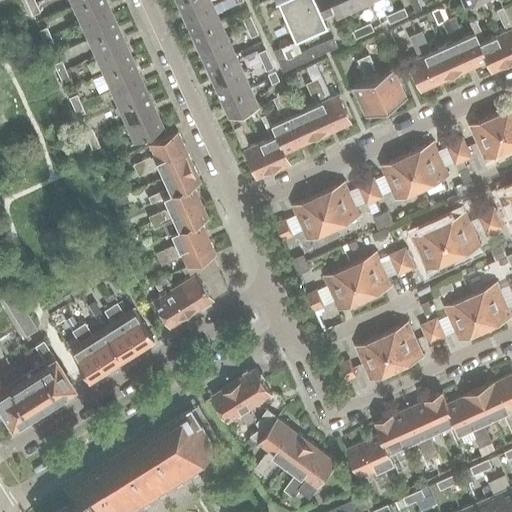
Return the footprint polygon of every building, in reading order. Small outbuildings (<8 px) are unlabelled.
[(69,0),(73,9),(93,0),(69,0)] [(93,0),(73,9),(81,28),(110,15),(103,0),(93,0)] [(191,0),(178,6),(186,24),(215,11),(210,0),(191,0)] [(277,0),(291,32),(324,18),(316,0),(277,0)] [(327,0),(333,13),(350,5),(348,0),(327,0)] [(406,0),(411,11),(417,8),(413,0),(406,0)] [(39,11),(35,2),(27,5),(31,14),(39,11)] [(406,14),(403,7),(394,11),(397,18),(406,14)] [(504,30),(493,35),(506,64),(511,61),(511,30),(511,27),(510,28),(501,8),(495,10),(504,30)] [(223,30),(215,11),(186,24),(194,43),(223,30)] [(397,18),(394,11),(385,15),(388,22),(397,18)] [(82,50),(119,34),(110,15),(81,28),(86,39),(78,42),(82,50)] [(241,18),(245,28),(252,24),(248,15),(241,18)] [(446,18),(468,68),(485,61),(472,32),(461,37),(460,34),(461,34),(453,15),(446,18)] [(464,70),(468,68),(446,18),(441,21),(449,39),(450,39),(451,41),(439,47),(452,75),(464,70)] [(490,71),(506,64),(493,35),(483,40),(474,20),(467,23),(472,32),(485,61),(485,60),(490,71)] [(372,29),(369,22),(360,26),(363,33),(372,29)] [(256,34),(252,24),(245,28),(249,37),(256,34)] [(354,37),(363,33),(360,26),(351,30),(354,37)] [(41,39),(49,36),(45,27),(37,30),(41,39)] [(194,43),(202,61),(231,48),(230,45),(235,43),(231,34),(226,36),(223,30),(194,43)] [(436,83),(452,75),(439,47),(428,52),(418,30),(413,33),(436,83)] [(416,57),(406,61),(419,90),(436,83),(413,33),(406,36),(416,57)] [(94,56),(98,65),(127,52),(119,34),(82,50),(86,59),(94,56)] [(49,36),(41,39),(45,48),(53,45),(49,36)] [(333,46),(329,36),(320,41),(324,50),(333,46)] [(315,54),(324,50),(320,41),(310,45),(315,54)] [(315,54),(310,45),(301,49),(305,58),(315,54)] [(275,60),(282,57),(277,46),(270,49),(275,60)] [(240,67),(231,48),(202,61),(211,80),(240,67)] [(256,51),(260,61),(268,57),(263,48),(256,51)] [(296,62),(305,58),(301,49),(292,53),(296,62)] [(106,84),(135,71),(127,52),(98,65),(106,84)] [(282,57),(287,67),(296,62),(292,53),(282,57)] [(362,55),(385,106),(404,97),(391,68),(375,75),(365,53),(362,55)] [(352,86),(365,115),(385,106),(362,55),(353,59),(363,81),(352,86)] [(272,67),(268,57),(260,61),(265,70),(272,67)] [(279,70),(287,67),(282,57),(275,60),(279,70)] [(52,63),(57,72),(64,69),(60,60),(52,63)] [(211,80),(219,98),(248,85),(240,67),(211,80)] [(68,78),(64,69),(57,72),(61,81),(68,78)] [(278,79),(274,70),(266,74),(270,83),(278,79)] [(106,84),(114,102),(143,89),(135,71),(106,84)] [(309,79),(332,129),(349,121),(336,93),(325,98),(315,77),(309,79)] [(312,104),(303,108),(316,137),(332,129),(309,79),(302,83),(312,104)] [(256,103),(248,85),(219,98),(227,117),(256,103)] [(114,102),(122,121),(151,108),(143,89),(114,102)] [(276,94),(300,144),(316,137),(303,108),(292,113),(282,91),(276,94)] [(68,97),(72,106),(79,102),(75,93),(68,97)] [(279,119),(270,123),(283,152),(300,144),(276,94),(269,97),(279,119)] [(83,112),(79,102),(72,106),(76,115),(83,112)] [(503,130),(511,126),(511,106),(496,114),(503,130)] [(151,108),(122,121),(130,140),(160,127),(151,108)] [(268,137),(259,141),(272,170),(287,163),(282,152),(283,152),(270,123),(269,124),(264,112),(258,115),(268,137)] [(477,142),(503,130),(496,114),(470,126),(477,142)] [(241,149),(248,146),(238,125),(232,127),(241,149)] [(511,145),(511,126),(503,130),(510,147),(511,145)] [(87,140),(95,137),(91,128),(83,131),(87,140)] [(132,169),(186,146),(178,129),(150,142),(154,153),(129,163),(132,169)] [(510,147),(503,130),(477,142),(484,158),(510,147)] [(472,157),(462,136),(445,144),(455,165),(472,157)] [(95,137),(87,140),(91,149),(99,146),(95,137)] [(241,149),(246,159),(255,178),(272,170),(259,141),(248,146),(241,149)] [(448,175),(433,142),(407,154),(422,187),(448,175)] [(160,165),(164,175),(193,163),(186,146),(132,169),(135,176),(160,165)] [(396,199),(422,187),(407,154),(381,166),(396,199)] [(164,195),(193,183),(200,180),(193,163),(164,175),(168,185),(147,196),(149,203),(164,195)] [(467,168),(459,171),(464,181),(471,178),(467,168)] [(383,196),(374,176),(357,183),(366,204),(383,196)] [(344,182),(318,194),(333,227),(359,215),(344,182)] [(148,222),(200,199),(193,183),(164,195),(169,206),(146,216),(148,222)] [(511,219),(511,191),(501,196),(511,219)] [(306,239),(333,227),(318,194),(292,206),(306,239)] [(174,218),(179,228),(200,219),(207,216),(200,199),(148,222),(151,228),(174,218)] [(503,227),(493,206),(476,214),(486,235),(503,227)] [(388,211),(380,214),(385,224),(392,221),(388,211)] [(438,224),(453,256),(479,245),(464,212),(438,224)] [(380,214),(374,217),(378,227),(385,224),(380,214)] [(293,234),(285,217),(275,222),(282,239),(293,234)] [(156,258),(207,235),(200,219),(179,228),(171,232),(175,243),(153,252),(156,258)] [(427,268),(453,256),(438,224),(412,236),(427,268)] [(384,227),(371,233),(374,240),(387,234),(384,227)] [(185,264),(210,253),(214,251),(207,235),(156,258),(159,264),(180,255),(185,264)] [(414,267),(414,266),(405,246),(388,254),(397,274),(414,267)] [(391,285),(387,278),(376,252),(350,264),(365,297),(391,285)] [(189,275),(173,285),(191,312),(213,298),(212,297),(225,287),(210,253),(185,264),(189,275)] [(309,268),(303,254),(293,259),(299,272),(309,268)] [(338,309),(365,297),(350,264),(324,276),(338,309)] [(169,326),(191,312),(173,285),(170,288),(161,275),(151,281),(156,289),(148,294),(169,326)] [(5,278),(0,281),(0,291),(10,285),(5,278)] [(453,288),(450,281),(435,288),(438,294),(453,288)] [(496,282),(470,294),(485,327),(511,315),(496,282)] [(10,285),(0,291),(0,294),(3,300),(14,293),(10,285)] [(324,305),(316,288),(307,293),(315,309),(324,305)] [(14,293),(3,300),(7,307),(19,300),(14,293)] [(112,294),(105,298),(108,303),(115,298),(112,294)] [(459,339),(485,327),(470,294),(444,305),(459,339)] [(19,300),(7,307),(12,314),(23,307),(19,300)] [(428,300),(420,303),(425,315),(433,311),(428,300)] [(109,304),(136,347),(153,336),(133,306),(122,314),(114,301),(109,304)] [(120,357),(136,347),(109,304),(102,309),(110,321),(101,327),(120,357)] [(23,307),(12,314),(16,321),(28,314),(23,307)] [(28,314),(16,321),(21,328),(32,321),(28,314)] [(77,325),(71,316),(64,320),(70,329),(77,325)] [(446,337),(436,316),(419,324),(429,345),(446,337)] [(32,321),(21,328),(25,335),(37,328),(32,321)] [(103,368),(120,357),(101,327),(91,334),(82,321),(77,325),(103,368)] [(407,322),(381,334),(388,351),(414,339),(407,322)] [(68,348),(85,376),(86,378),(103,368),(77,325),(70,329),(69,330),(77,343),(68,348)] [(355,346),(362,362),(388,351),(381,334),(355,346)] [(44,363),(0,392),(0,409),(11,427),(73,387),(54,357),(53,358),(42,339),(33,345),(44,363)] [(388,351),(396,367),(422,355),(414,339),(388,351)] [(396,367),(388,351),(362,362),(370,379),(396,367)] [(345,380),(346,379),(355,375),(348,359),(338,363),(345,380)] [(234,381),(250,407),(272,394),(256,366),(234,381)] [(511,374),(511,373),(494,381),(511,420),(511,374)] [(228,421),(250,407),(234,381),(212,395),(228,421)] [(511,431),(511,420),(494,381),(478,388),(491,417),(504,411),(505,414),(504,414),(511,432),(511,431)] [(481,422),(491,417),(478,388),(462,395),(483,444),(491,441),(484,423),(482,424),(481,422)] [(459,431),(441,392),(424,399),(437,429),(449,423),(458,443),(463,441),(459,431)] [(446,402),(442,392),(441,392),(459,431),(471,426),(472,428),(471,429),(479,447),(483,444),(462,395),(446,402)] [(427,433),(437,429),(424,399),(408,407),(430,456),(437,453),(430,435),(428,436),(427,433)] [(77,498),(54,511),(118,511),(203,459),(187,434),(202,424),(191,407),(68,484),(77,498)] [(430,456),(408,407),(391,414),(405,444),(417,438),(418,440),(417,441),(425,458),(430,456)] [(388,451),(393,461),(397,470),(403,468),(400,460),(410,456),(405,444),(391,414),(375,421),(380,432),(388,451)] [(259,471),(292,428),(277,416),(271,425),(261,417),(256,424),(259,429),(250,435),(259,441),(268,449),(254,468),(259,471)] [(380,432),(375,421),(375,422),(379,432),(364,440),(385,488),(392,485),(385,468),(383,468),(382,466),(393,461),(388,451),(380,432)] [(277,456),(287,463),(306,439),(292,428),(259,471),(264,475),(275,461),(274,460),(277,456)] [(284,488),(288,491),(320,449),(306,439),(287,463),(298,472),(295,476),(294,475),(284,488)] [(385,488),(364,440),(346,447),(359,476),(372,470),(373,473),(372,473),(380,491),(385,488)] [(309,497),(317,486),(336,461),(320,449),(288,491),(294,496),(299,489),(309,497)] [(491,465),(488,458),(479,462),(482,470),(491,465)] [(473,474),(482,470),(479,462),(469,466),(473,474)] [(455,473),(445,477),(449,485),(458,481),(455,473)] [(439,489),(449,485),(445,477),(436,481),(439,489)] [(511,511),(511,485),(495,494),(503,511),(511,511)] [(424,496),(421,488),(412,492),(415,500),(424,496)] [(355,511),(373,504),(367,492),(323,511),(355,511)] [(406,504),(415,500),(412,492),(403,496),(406,504)] [(483,511),(503,511),(495,494),(478,501),(483,511)] [(483,511),(478,501),(461,509),(462,511),(483,511)] [(388,511),(391,511),(387,503),(378,507),(380,511),(388,511)]
